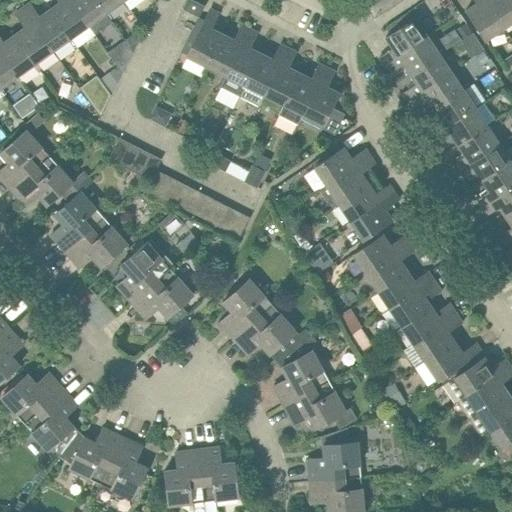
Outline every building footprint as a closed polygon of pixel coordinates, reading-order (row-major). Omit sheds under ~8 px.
[(58,0),(60,2),(50,9),(70,37),(88,25),(69,0),(58,0)] [(96,0),(69,0),(88,25),(105,13),(96,0)] [(96,0),(105,13),(107,11),(122,0),(96,0)] [(187,0),(183,9),(199,16),(204,5),(193,0),(187,0)] [(474,0),(476,3),(465,10),(485,39),(504,26),(486,0),(474,0)] [(511,0),(486,0),(504,26),(511,21),(511,0)] [(40,16),(30,2),(22,8),(53,50),(70,37),(50,9),(40,16)] [(15,13),(25,27),(14,34),(35,63),(53,50),(22,8),(15,13)] [(219,13),(210,8),(187,55),(206,65),(220,37),(222,33),(211,28),(219,13)] [(415,17),(385,37),(393,48),(379,57),(384,65),(427,36),(415,17)] [(437,23),(430,27),(433,32),(440,27),(437,23)] [(467,23),(457,30),(463,39),(473,32),(467,23)] [(242,24),(234,39),(222,33),(220,37),(206,65),(225,74),(239,47),(249,28),(242,24)] [(250,47),(258,32),(249,28),(239,47),(225,74),(227,75),(221,87),(240,96),(245,84),(259,57),(261,53),(250,47)] [(485,48),(474,32),(462,40),(473,56),(485,48)] [(4,42),(0,36),(0,51),(17,75),(35,63),(14,34),(4,42)] [(134,34),(125,40),(133,51),(138,41),(134,34)] [(410,74),(439,54),(427,36),(384,65),(389,72),(403,63),(410,74)] [(272,59),(261,53),(259,57),(245,84),(240,96),(258,105),(264,94),(278,67),(288,47),(280,43),(272,59)] [(289,67),(296,52),(288,47),(278,67),(264,94),(283,104),(297,77),(299,72),(289,67)] [(115,48),(108,53),(115,63),(122,58),(115,48)] [(0,87),(1,87),(17,75),(0,51),(0,87)] [(439,54),(410,74),(417,84),(403,93),(408,101),(451,72),(439,54)] [(318,63),(311,78),(299,72),(297,77),(283,104),(284,104),(279,114),(298,124),(303,114),(317,87),(327,67),(318,63)] [(335,71),(327,67),(317,87),(303,114),(323,124),(336,130),(345,112),(332,106),(339,92),(327,86),(335,71)] [(119,70),(104,82),(112,92),(122,73),(119,70)] [(434,109),(463,90),(451,72),(408,101),(413,108),(427,98),(434,109)] [(108,101),(111,94),(108,90),(92,101),(101,114),(108,101)] [(463,90),(434,109),(441,119),(427,129),(432,137),(475,108),(463,90)] [(458,146),(488,126),(475,108),(432,137),(437,144),(451,134),(458,146)] [(488,126),(458,146),(465,156),(451,165),(456,173),(500,144),(488,126)] [(0,152),(9,163),(0,170),(0,178),(10,189),(16,184),(49,155),(27,129),(0,152)] [(109,158),(119,163),(130,142),(119,137),(109,158)] [(119,163),(130,168),(140,147),(130,142),(119,163)] [(482,181),(511,162),(500,144),(456,173),(461,180),(475,171),(482,181)] [(130,168),(140,174),(150,153),(140,147),(130,168)] [(344,147),(330,156),(327,152),(312,163),(327,185),(370,156),(365,148),(351,158),(344,147)] [(151,179),(156,169),(161,158),(150,153),(140,174),(151,179)] [(244,181),(249,171),(217,153),(211,164),(244,181)] [(46,205),(73,181),(49,155),(16,184),(10,189),(25,206),(38,195),(46,205)] [(361,173),(375,163),(370,156),(327,185),(320,190),(332,208),(339,203),(338,203),(368,183),(361,173)] [(511,162),(482,181),(489,191),(475,201),(480,209),(511,187),(511,162)] [(257,187),(265,171),(253,165),(249,171),(244,181),(257,187)] [(166,174),(156,169),(151,179),(145,190),(156,196),(166,174)] [(156,196),(166,201),(177,180),(166,174),(156,196)] [(166,201),(176,206),(187,185),(177,180),(166,201)] [(375,193),(368,183),(338,203),(339,203),(350,220),(394,192),(389,184),(375,193)] [(176,206),(187,212),(198,190),(187,185),(176,206)] [(499,206),(506,218),(511,213),(511,187),(480,209),(485,216),(499,206)] [(187,212),(197,217),(208,196),(198,190),(187,212)] [(81,191),(54,214),(63,224),(50,235),(64,251),(104,216),(81,191)] [(385,208),(399,199),(394,192),(350,220),(363,239),(392,220),(385,208)] [(197,217),(208,223),(219,201),(208,196),(197,217)] [(208,223),(217,227),(228,206),(219,201),(208,223)] [(217,227),(229,233),(240,212),(228,206),(217,227)] [(229,233),(239,238),(250,217),(240,212),(229,233)] [(511,227),(499,237),(504,245),(511,239),(511,213),(506,218),(511,226),(511,227)] [(92,256),(100,266),(127,243),(104,216),(64,251),(79,268),(92,256)] [(390,245),(383,234),(353,253),(366,272),(409,243),(404,235),(390,245)] [(150,238),(120,265),(129,275),(116,286),(131,302),(137,296),(170,267),(173,264),(150,238)] [(400,260),(414,250),(409,243),(366,272),(377,289),(407,270),(400,260)] [(511,246),(503,253),(511,266),(511,246)] [(311,247),(301,254),(315,274),(324,268),(316,254),(314,251),(312,248),(311,247)] [(167,317),(193,294),(170,267),(137,296),(131,302),(145,318),(158,307),(167,317)] [(428,271),(414,280),(407,270),(377,289),(389,307),(433,278),(428,271)] [(250,278),(223,302),(232,311),(219,323),(234,339),(240,334),(273,304),(250,278)] [(424,295),(438,286),(433,278),(389,307),(401,325),(431,306),(424,295)] [(296,330),(273,304),(240,334),(234,339),(248,355),(261,344),(275,360),(304,340),(298,334),(296,330)] [(452,307),(438,316),(431,306),(401,325),(413,343),(457,314),(452,307)] [(448,331),(462,322),(457,314),(413,343),(425,361),(455,341),(448,331)] [(0,317),(0,334),(9,327),(0,317)] [(11,355),(23,344),(9,327),(0,334),(0,382),(20,364),(11,355)] [(310,346),(304,340),(275,360),(281,367),(287,378),(273,386),(283,405),(293,400),(329,380),(310,346)] [(476,342),(462,352),(455,341),(425,361),(438,380),(481,351),(476,342)] [(454,376),(455,377),(443,385),(455,403),(457,402),(457,401),(510,366),(505,358),(491,367),(484,356),(454,376)] [(511,375),(511,368),(510,366),(457,401),(457,402),(469,419),(508,392),(501,382),(511,375)] [(49,372),(36,383),(28,374),(1,397),(23,422),(56,395),(63,389),(49,372)] [(339,428),(352,421),(329,380),(293,400),(283,405),(294,424),(309,416),(315,428),(333,418),(339,428)] [(60,456),(78,433),(72,427),(74,426),(65,416),(78,405),(63,389),(56,395),(23,422),(48,449),(49,449),(60,456)] [(511,398),(508,392),(469,419),(481,437),(491,430),(511,416),(511,398)] [(511,416),(491,430),(503,449),(511,442),(511,416)] [(83,438),(78,433),(60,456),(71,463),(68,468),(100,483),(118,447),(123,436),(103,427),(96,442),(84,436),(83,438)] [(135,461),(142,446),(123,436),(118,447),(100,483),(132,499),(147,467),(135,461)] [(322,444),(323,457),(307,459),(309,480),(361,475),(358,441),(322,444)] [(221,463),(219,446),(197,449),(204,501),(238,496),(234,462),(221,463)] [(409,458),(411,467),(428,455),(424,448),(409,458)] [(176,452),(178,468),(164,470),(169,505),(204,501),(197,449),(176,452)] [(311,502),(327,501),(328,511),(347,511),(364,511),(361,475),(309,480),(311,502)]
